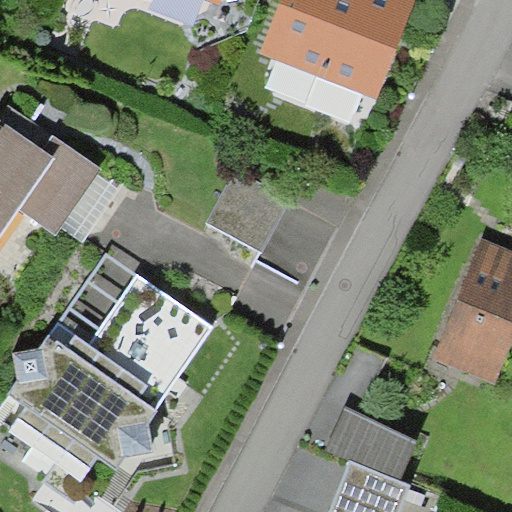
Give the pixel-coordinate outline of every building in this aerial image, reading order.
[(409,3),(400,0),(288,0),(270,46),(321,67),(309,97),(355,115),(367,84),(376,88),(409,3)] [(53,135),(42,150),(0,120),(0,236),(18,210),(55,235),(102,169),(53,135)] [(258,248),(286,196),(234,167),(205,219),(258,248)] [(511,255),(480,242),(460,291),(435,351),(491,374),(511,324),(511,255)] [(154,411),(212,329),(136,276),(88,346),(58,325),(41,350),(12,355),(17,384),(10,395),(27,407),(10,432),(81,481),(98,456),(115,468),(124,455),(151,450),(146,423),(154,411)] [(409,443),(351,414),(335,452),(396,477),(409,443)]
